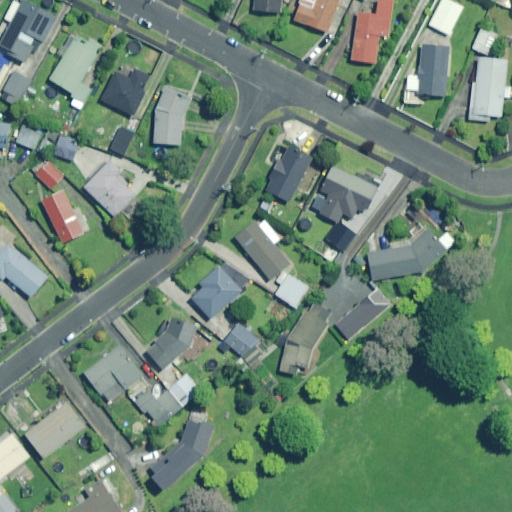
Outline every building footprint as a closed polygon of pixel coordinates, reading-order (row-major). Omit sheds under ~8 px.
[(25,0),(23,0),(0,40),(0,46),(26,61),(52,15),(25,0)] [(255,0),(255,13),(280,14),(280,0),(255,0)] [(340,0),(300,0),(293,22),(329,34),(340,0)] [(394,0),(375,0),(374,15),(357,13),(351,62),(377,66),(380,38),(390,39),(395,0),(394,0)] [(463,9),(445,0),(442,0),(429,27),(449,37),(463,9)] [(497,35),(480,27),(470,50),(486,57),(497,35)] [(77,35),(49,79),(72,94),(70,97),(84,105),(91,90),(80,83),(103,46),(90,38),(88,42),(77,35)] [(420,103),(427,104),(428,98),(445,100),(449,48),(421,46),(419,78),(408,77),(407,87),(404,87),(403,106),(420,107),(420,103)] [(509,101),(511,88),(504,87),(507,60),(477,58),(475,83),(471,83),(468,123),(501,125),(503,100),(509,101)] [(130,78),(115,71),(101,101),(134,117),(146,92),(143,91),(150,76),(135,68),(130,78)] [(33,82),(14,72),(1,95),(20,105),(33,82)] [(156,111),(154,144),(183,148),(183,125),(192,98),(166,87),(156,111)] [(0,122),(0,148),(6,149),(10,124),(0,122)] [(41,131),(22,124),(15,143),(35,150),(41,131)] [(122,126),(110,149),(124,156),(136,134),(122,126)] [(50,129),(46,136),(54,141),(58,134),(50,129)] [(80,141),(61,135),(54,155),(73,161),(80,141)] [(315,158),(291,145),(266,192),(290,204),(315,158)] [(110,161),(84,187),(115,218),(137,196),(116,176),(121,171),(110,161)] [(49,162),(36,175),(51,190),(64,177),(49,162)] [(334,166),(320,192),(366,216),(381,189),(334,166)] [(63,190),(41,201),(63,244),(84,233),(83,232),(73,211),(63,190)] [(79,208),(73,211),(83,232),(89,230),(79,208)] [(257,221),(236,238),(271,282),(292,266),(257,221)] [(357,237),(340,223),(326,240),(343,254),(357,237)] [(410,246),(367,253),(372,283),(423,275),(451,253),(432,229),(410,246)] [(7,243),(0,252),(0,278),(2,281),(5,277),(31,298),(49,277),(7,243)] [(222,270),(190,298),(211,321),(242,292),(222,270)] [(308,289),(284,274),(271,294),(295,309),(308,289)] [(387,311),(374,295),(350,314),(363,330),(387,311)] [(334,314),(313,301),(287,343),(281,374),(302,378),(334,325),(329,322),(334,314)] [(198,327),(171,317),(163,338),(146,353),(165,373),(189,352),(198,327)] [(240,325),(225,342),(245,359),(260,342),(240,325)] [(119,346),(86,371),(110,402),(143,377),(119,346)] [(167,392),(159,398),(149,386),(131,400),(144,415),(147,413),(153,421),(149,424),(156,432),(201,395),(180,369),(161,384),(167,392)] [(67,402),(25,435),(46,461),(88,428),(67,402)] [(11,434),(0,442),(0,483),(31,458),(11,434)] [(184,440),(147,472),(167,495),(210,457),(184,440)] [(122,511),(107,487),(67,511),(122,511)] [(16,511),(18,510),(4,492),(0,495),(0,511),(16,511)]
